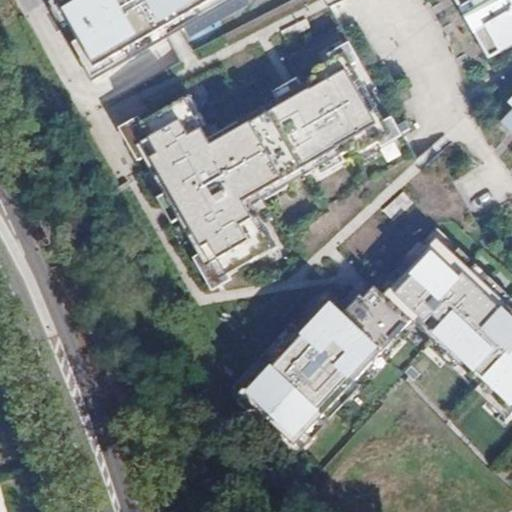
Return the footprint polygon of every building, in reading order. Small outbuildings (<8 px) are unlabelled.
[(68,0),(61,4),(99,75),(243,1),(242,0),(68,0)] [(511,0),(453,0),(489,64),(511,51),(511,0)] [(119,115),(219,296),(287,259),(261,212),(403,133),(358,52),(222,127),(193,75),(119,115)] [(511,103),(504,112),(511,120),(511,86),(503,93),(511,101),(511,103)] [(511,291),(477,251),(393,323),(418,353),(501,450),(511,440),(511,291)] [(341,336),(379,383),(418,353),(393,323),(378,305),(341,336)] [(341,336),(324,315),(215,404),(271,472),(379,383),(341,336)]
